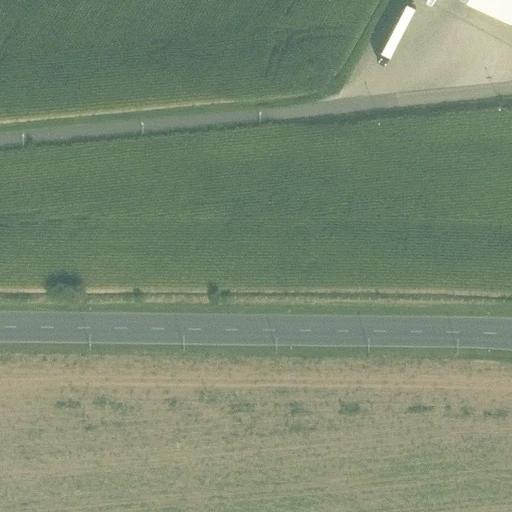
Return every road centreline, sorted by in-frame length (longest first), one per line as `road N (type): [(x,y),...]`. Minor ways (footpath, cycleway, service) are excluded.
road 1 (unknown): [(0,141),(511,89)]
road 2 (secondary): [(511,337),(0,328)]
